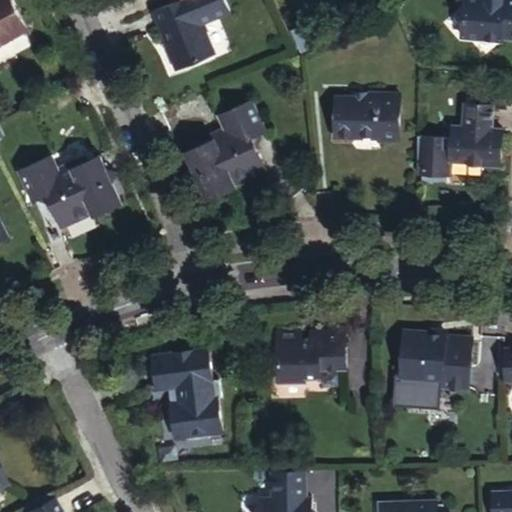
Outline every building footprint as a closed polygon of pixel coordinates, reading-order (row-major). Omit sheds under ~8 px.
[(0,0),(0,35),(25,24),(13,0),(0,0)] [(168,0),(152,7),(166,43),(169,42),(178,65),(218,50),(208,26),(210,25),(207,19),(234,6),(231,0),(168,0)] [(492,4),(492,0),(455,0),(455,5),(460,5),(458,37),(502,42),(502,38),(511,38),(511,0),(503,0),(502,4),(492,4)] [(309,29),(295,35),(300,47),(314,42),(309,29)] [(351,93),(334,92),(334,131),(378,132),(378,135),(398,135),(398,88),(364,88),(361,90),(361,93),(351,93)] [(255,98),(218,113),(225,127),(235,151),(224,157),(234,180),(267,166),(254,136),(269,129),(255,98)] [(493,125),(495,102),(463,100),(462,122),(449,121),(448,134),(417,131),(416,172),(420,173),(419,179),(428,180),(441,181),(448,181),(448,175),(452,175),(453,161),(469,163),(469,165),(486,166),(490,172),(497,166),(500,166),(504,133),(492,131),(493,125)] [(503,125),(493,125),(492,131),(504,133),(503,125)] [(199,175),(206,192),(234,180),(224,157),(235,151),(225,127),(200,137),(201,142),(186,149),(193,163),(190,167),(193,173),(199,175)] [(112,176),(116,166),(107,165),(98,146),(85,153),(83,149),(54,162),(66,191),(82,186),(91,204),(119,191),(112,176)] [(54,162),(48,148),(15,164),(31,198),(46,191),(59,219),(91,204),(82,186),(66,191),(54,162)] [(234,180),(237,186),(270,172),(267,166),(234,180)] [(209,198),(237,186),(234,180),(206,192),(209,198)] [(91,204),(94,211),(122,198),(119,191),(91,204)] [(62,226),(94,211),(91,204),(59,219),(62,226)] [(450,324),(433,323),(406,320),(403,373),(443,376),(442,381),(471,383),(475,330),(450,328),(450,324)] [(300,321),(275,322),(276,376),(307,375),(307,372),(322,371),(322,363),(341,362),(346,351),(347,321),(312,322),(312,328),(300,329),(300,321)] [(154,376),(171,375),(179,375),(180,389),(172,389),(170,389),(174,428),(181,427),(183,429),(190,430),(200,430),(208,428),(214,426),(214,423),(222,423),(219,387),(221,387),(219,368),(215,368),(210,338),(151,344),(154,376)] [(511,339),(502,340),(503,376),(511,376),(511,339)] [(179,375),(171,375),(172,389),(180,389),(179,375)] [(0,478),(11,472),(0,452),(0,478)] [(308,490),(307,464),(276,464),(277,491),(262,492),(261,511),(320,511),(320,510),(316,507),(316,490),(308,490)] [(511,511),(511,486),(489,487),(489,511),(511,511)] [(65,511),(53,488),(25,503),(29,511),(65,511)] [(439,511),(440,511),(438,495),(384,497),(384,511),(439,511)]
